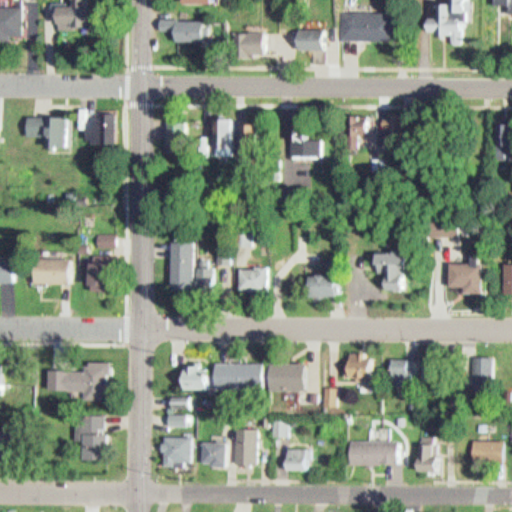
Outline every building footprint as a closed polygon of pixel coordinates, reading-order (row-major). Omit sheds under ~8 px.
[(74,0),(60,1),(61,22),(92,21),(91,0),(74,0)] [(436,0),(436,11),(428,11),(428,26),(439,26),(439,29),(463,29),(462,11),(467,11),(466,0),(436,0)] [(511,0),(503,0),(503,8),(511,8),(511,0)] [(0,1),(0,38),(8,38),(8,31),(21,31),(21,1),(0,1)] [(337,33),(338,7),(395,7),(395,34),(337,33)] [(160,13),(177,13),(177,15),(205,15),(205,35),(172,35),(172,25),(160,25),(160,13)] [(297,23),(297,43),(323,43),(324,24),(297,23)] [(261,27),(261,44),(233,43),(233,26),(261,27)] [(117,108),(103,108),(103,112),(94,112),(94,116),(89,116),(89,133),(93,133),(94,139),(118,139),(117,108)] [(381,113),(382,127),(408,127),(408,112),(399,112),(399,108),(389,109),(389,113),(381,113)] [(291,109),(290,154),(322,155),(323,131),(306,131),(307,110),(291,109)] [(30,110),(71,110),(71,141),(52,141),(52,131),(30,131),(30,110)] [(344,112),(344,140),(360,140),(360,132),(367,132),(367,112),(344,112)] [(217,113),(216,140),(233,140),(233,113),(217,113)] [(166,117),(166,139),(187,139),(186,117),(166,117)] [(240,117),(240,138),(245,138),(245,160),(267,160),(268,144),(263,144),(263,117),(240,117)] [(511,118),(494,118),(494,147),(511,147),(511,118)] [(171,236),(171,283),(193,283),(192,236),(171,236)] [(227,240),(227,259),(214,259),(214,240),(227,240)] [(234,263),(233,244),(222,245),(222,263),(234,263)] [(381,244),(381,268),(389,268),(389,282),(407,282),(407,260),(417,260),(416,244),(381,244)] [(96,285),(96,253),(117,253),(117,285),(96,285)] [(39,255),(39,280),(74,279),(73,254),(39,255)] [(0,277),(0,256),(15,256),(15,277),(0,277)] [(511,257),(498,257),(499,291),(511,291),(511,257)] [(452,258),(452,283),(487,283),(487,258),(452,258)] [(267,261),(254,260),(254,263),(238,263),(238,286),(266,287),(267,261)] [(195,262),(196,283),(214,282),(213,262),(195,262)] [(219,289),(219,266),(204,266),(204,289),(219,289)] [(341,271),(314,271),(314,292),(341,291),(341,271)] [(346,347),(346,360),(343,360),(343,372),(353,372),(353,379),(369,379),(369,353),(363,353),(363,347),(346,347)] [(491,351),(472,351),(472,388),(491,388),(491,351)] [(390,354),(390,376),(415,377),(416,355),(390,354)] [(419,354),(418,375),(443,375),(443,354),(419,354)] [(111,356),(86,356),(86,367),(78,367),(78,361),(69,361),(69,383),(86,383),(86,394),(109,394),(108,369),(111,369),(111,356)] [(271,357),(270,385),(305,385),(305,358),(271,357)] [(215,358),(215,382),(264,383),(264,358),(215,358)] [(0,360),(0,385),(14,386),(14,361),(0,360)] [(182,361),(182,383),(206,383),(206,365),(198,365),(198,361),(182,361)] [(323,382),(322,400),(336,401),(336,382),(323,382)] [(171,391),(171,403),(188,403),(188,391),(171,391)] [(180,405),(194,406),(195,398),(181,396),(180,405)] [(168,409),(168,419),(185,418),(185,408),(168,409)] [(76,409),(76,435),(87,435),(87,454),(110,454),(110,429),(106,429),(106,409),(76,409)] [(217,410),(217,418),(230,418),(230,410),(217,410)] [(269,412),(269,431),(283,431),(283,412),(269,412)] [(175,424),(193,424),(193,414),(175,414),(175,424)] [(232,423),(232,459),(254,459),(254,423),(232,423)] [(16,453),(0,453),(0,424),(15,424),(16,453)] [(163,432),(163,461),(190,461),(190,432),(163,432)] [(415,432),(415,465),(437,465),(437,451),(430,451),(430,432),(415,432)] [(347,436),(347,458),(395,458),(395,435),(347,436)] [(468,435),(468,456),(503,456),(503,435),(468,435)] [(199,436),(198,456),(209,456),(209,461),(223,461),(224,437),(199,436)] [(443,470),(443,443),(423,443),(423,470),(443,470)] [(283,444),(283,465),(303,465),(303,444),(283,444)]
